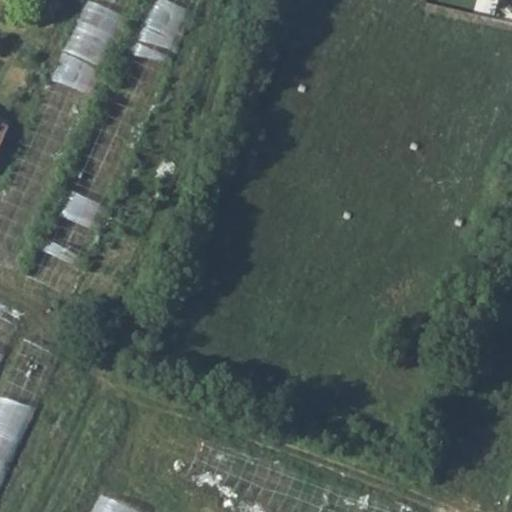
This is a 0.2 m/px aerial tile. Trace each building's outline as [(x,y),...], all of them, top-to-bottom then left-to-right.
[(86,0),(84,0),(32,143),(72,158),(125,14),(86,0)] [(94,246),(194,0),(149,0),(55,230),(94,246)] [(12,172),(4,198),(40,209),(48,183),(12,172)] [(0,313),(0,345),(11,317),(0,313)] [(23,338),(0,395),(0,492),(1,493),(57,352),(23,338)] [(100,492),(90,511),(142,511),(143,511),(100,492)]
